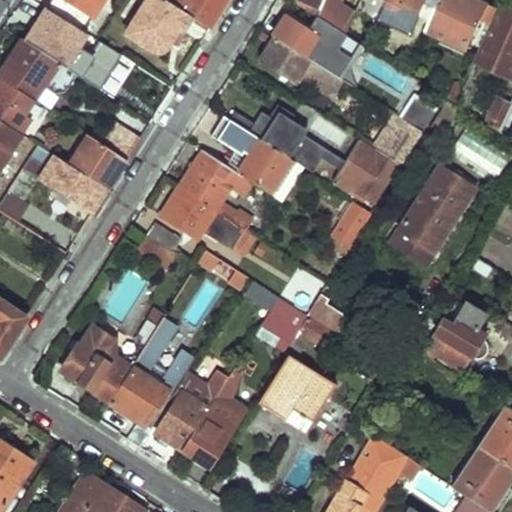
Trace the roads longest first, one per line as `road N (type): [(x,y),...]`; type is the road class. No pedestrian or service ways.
road 1 (residential): [(8,387),(246,0)]
road 2 (residential): [(202,511),(8,387)]
